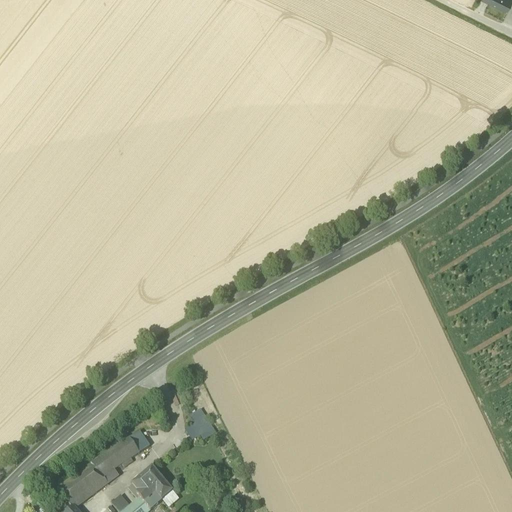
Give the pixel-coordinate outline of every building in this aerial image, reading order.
[(489,2),(506,10),(510,0),(483,0),(489,3),(489,2)] [(197,432),(201,437),(205,443),(216,435),(200,411),(189,419),(195,427),(197,432)] [(186,433),(189,437),(197,432),(195,427),(186,433)] [(201,437),(197,432),(189,437),(192,442),(201,437)] [(128,441),(139,455),(150,448),(139,434),(128,441)] [(72,511),(74,511),(108,486),(103,479),(114,472),(139,455),(128,441),(56,490),(72,511)] [(140,501),(149,511),(151,511),(162,503),(172,494),(152,471),(128,491),(135,498),(139,495),(141,498),(139,500),(140,501)] [(103,479),(108,486),(118,478),(114,472),(103,479)] [(172,494),(162,503),(168,510),(178,502),(172,494)] [(111,505),(117,511),(125,511),(129,509),(126,506),(127,505),(120,497),(111,505)] [(138,502),(129,509),(125,511),(149,511),(140,501),(138,502)]
